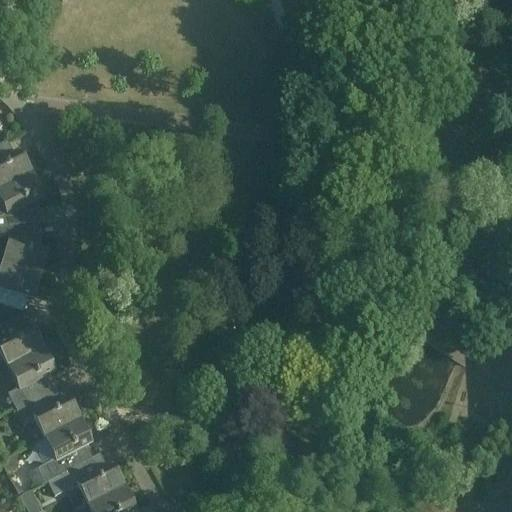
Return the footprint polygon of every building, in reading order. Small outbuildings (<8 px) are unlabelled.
[(0,192),(31,177),(19,155),(3,164),(0,158),(0,192)] [(0,219),(0,230),(20,229),(18,211),(42,199),(31,177),(0,192),(0,203),(6,216),(0,219)] [(0,240),(8,243),(1,266),(40,277),(47,254),(22,246),(20,229),(0,230),(0,240)] [(40,277),(1,266),(0,268),(0,307),(3,309),(8,293),(33,301),(40,277)] [(0,358),(6,371),(43,352),(31,330),(8,342),(1,328),(0,328),(0,358)] [(7,396),(15,411),(37,399),(30,386),(54,374),(43,352),(6,371),(17,391),(7,396)] [(32,421),(43,442),(79,423),(68,401),(45,413),(37,399),(15,411),(23,426),(32,421)] [(36,486),(38,489),(74,470),(67,457),(91,445),(79,423),(43,442),(54,463),(36,472),(42,483),(36,486)] [(76,487),(88,509),(123,490),(112,469),(89,481),(81,467),(74,470),(38,489),(40,493),(49,489),(54,499),(76,487)] [(134,511),(123,490),(88,509),(89,511),(134,511)]
